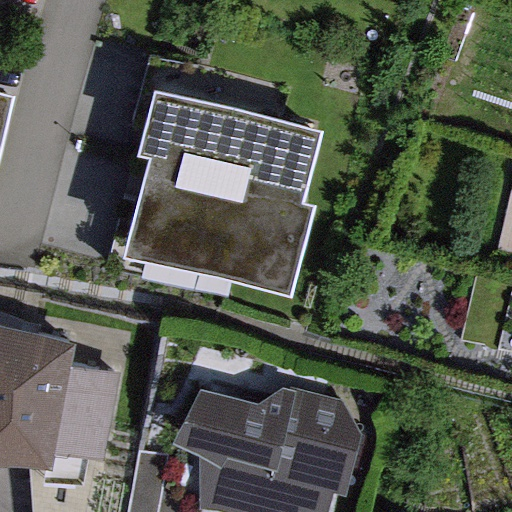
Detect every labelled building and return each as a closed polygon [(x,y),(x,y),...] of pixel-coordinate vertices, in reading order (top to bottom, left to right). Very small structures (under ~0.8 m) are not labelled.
[(123,239),(292,283),(316,193),(304,189),(323,116),(155,72),(139,134),(150,137),(148,145),(140,180),(123,239)] [(0,150),(3,137),(15,95),(0,91),(0,150)] [(0,451),(31,458),(35,511),(125,511),(134,473),(103,452),(121,366),(73,354),(78,325),(0,308),(0,451)] [(260,394),(203,379),(175,428),(200,444),(198,511),(329,511),(334,485),(348,488),(360,425),(344,396),(285,380),(260,394)] [(157,511),(169,452),(139,446),(134,473),(125,511),(157,511)]
